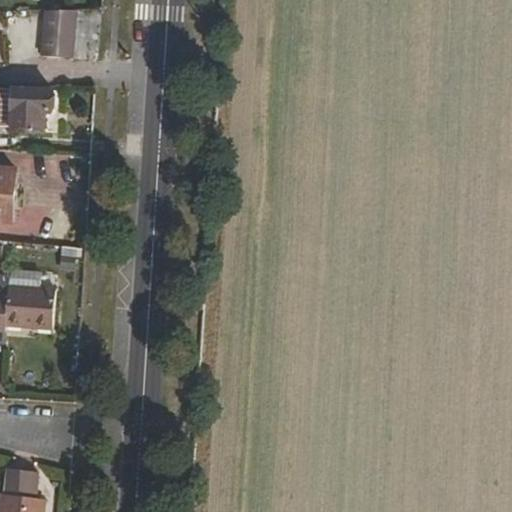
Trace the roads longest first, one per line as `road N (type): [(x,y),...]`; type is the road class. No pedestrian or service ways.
road 1 (primary): [(137,445),(168,0)]
road 2 (residential): [(137,445),(0,428)]
